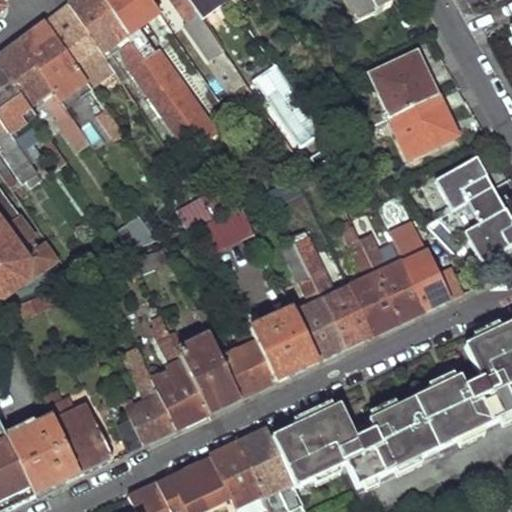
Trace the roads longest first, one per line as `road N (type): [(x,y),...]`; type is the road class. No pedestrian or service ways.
road 1 (residential): [(511,296),(60,511)]
road 2 (residential): [(435,0),(511,136)]
